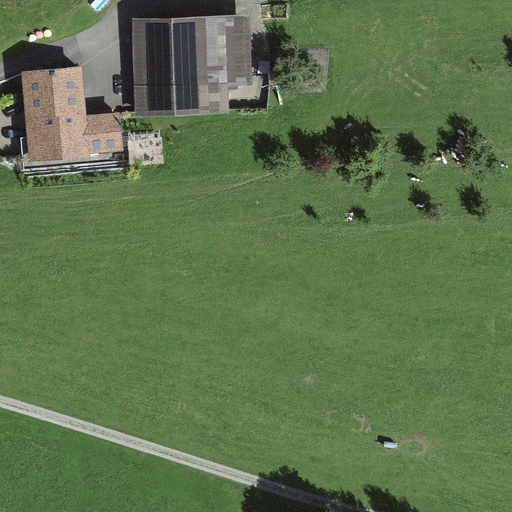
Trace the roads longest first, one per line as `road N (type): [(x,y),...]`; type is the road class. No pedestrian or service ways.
road 1 (track): [(0,400),(361,511)]
road 2 (unclassified): [(214,0),(173,4),(0,74)]
